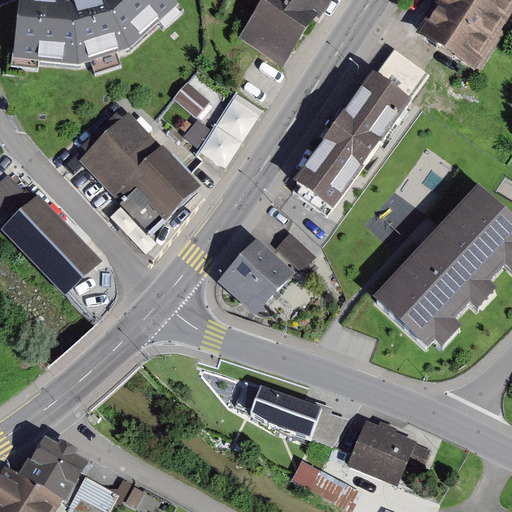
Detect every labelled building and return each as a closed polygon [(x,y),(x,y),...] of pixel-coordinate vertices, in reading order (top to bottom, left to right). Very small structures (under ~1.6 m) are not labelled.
[(71,0),(72,2),(59,0),(23,0),(12,64),(80,71),(132,55),(184,9),(175,0),(71,0)] [(325,0),(266,0),(241,42),(283,68),(325,0)] [(511,21),(511,0),(447,0),(423,39),(479,74),(511,21)] [(429,78),(396,55),(298,194),(339,223),(419,110),(411,104),(429,78)] [(207,117),(216,90),(188,80),(179,107),(207,117)] [(236,95),(204,156),(232,171),(264,110),(236,95)] [(201,191),(128,119),(82,166),(122,205),(131,195),(164,228),(201,191)] [(202,149),(214,132),(200,122),(188,139),(202,149)] [(35,202),(9,175),(0,183),(0,227),(66,298),(101,265),(39,199),(35,202)] [(455,329),(471,312),(478,319),(498,298),(490,291),(506,274),(511,279),(511,224),(479,194),(373,307),(428,358),(436,350),(443,357),(462,336),(455,329)] [(303,276),(317,260),(292,237),(277,252),(303,276)] [(219,282),(257,317),(297,275),(260,239),(219,282)] [(312,443),(321,414),(263,395),(254,423),(268,432),(311,446),(312,443)] [(418,445),(368,427),(351,472),(403,491),(411,470),(424,475),(431,457),(416,452),(418,445)] [(3,470),(0,475),(0,511),(59,511),(87,464),(47,442),(24,482),(3,470)] [(324,474),(315,493),(351,511),(360,492),(324,474)] [(88,478),(78,495),(106,511),(113,511),(122,498),(88,478)]
